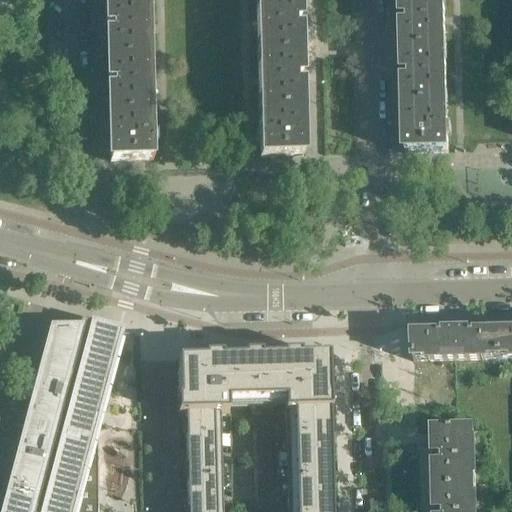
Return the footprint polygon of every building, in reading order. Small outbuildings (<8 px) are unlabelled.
[(300,53),(298,0),(256,0),(258,55),(300,53)] [(446,50),(445,18),(444,0),(402,0),(404,51),(446,50)] [(150,58),(149,26),(148,2),(106,3),(108,59),(150,58)] [(447,105),(446,74),(446,50),(404,51),(405,106),(447,105)] [(301,109),(300,53),(258,55),(259,110),(301,109)] [(151,113),(150,81),(150,58),(108,59),(109,114),(151,113)] [(448,154),(447,105),(405,106),(406,155),(448,154)] [(302,158),(302,125),(301,109),(259,110),(260,159),(302,158)] [(152,162),(151,113),(109,114),(110,163),(152,162)] [(97,424),(119,340),(122,332),(81,321),(79,329),(57,329),(56,329),(51,329),(32,399),(34,400),(22,448),(20,447),(2,511),(98,511),(98,424),(97,424)] [(499,356),(498,335),(463,336),(463,333),(449,333),(450,336),(413,337),(414,363),(457,362),(486,361),(485,357),(499,356)] [(511,334),(498,335),(499,356),(511,356),(511,334)] [(221,357),(204,358),(204,361),(178,362),(179,399),(177,399),(177,417),(185,417),(187,511),(332,511),(330,396),(329,395),(328,358),(300,358),(300,355),(283,356),(283,359),(261,359),(261,356),(243,357),(243,358),(243,360),(221,361),(221,357)] [(476,490),(475,462),(474,433),(459,434),(434,434),(434,459),(438,459),(439,467),(434,468),(435,491),(476,490)] [(476,511),(476,490),(435,491),(435,511),(476,511)]
